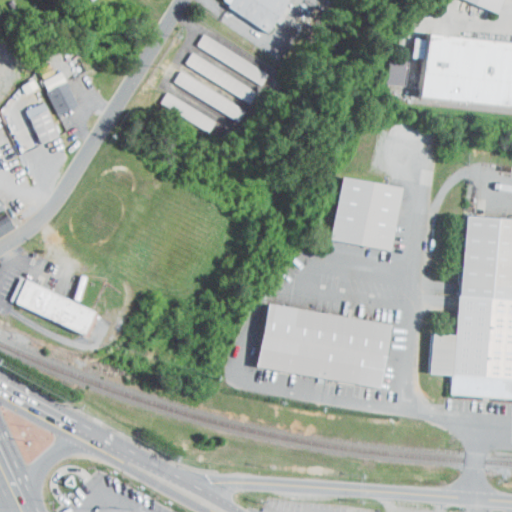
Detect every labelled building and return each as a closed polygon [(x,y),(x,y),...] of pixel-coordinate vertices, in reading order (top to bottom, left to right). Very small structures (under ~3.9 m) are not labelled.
[(272,0),(214,0),(257,25),(272,0)] [(502,0),(498,12),(467,0),(502,0)] [(257,67),(192,27),(185,38),(250,78),(257,67)] [(425,33),(511,42),(511,105),(418,95),(425,33)] [(239,96),(245,84),(180,47),(173,58),(239,96)] [(392,56),(373,55),(372,78),(391,79),(392,56)] [(162,75),(227,115),(234,104),(169,64),(162,75)] [(30,73),(43,109),(64,101),(50,65),(30,73)] [(149,96),(197,126),(204,115),(156,85),(149,96)] [(15,102),(26,137),(44,131),(34,96),(15,102)] [(339,175),(400,187),(388,248),(327,235),(339,175)] [(0,201),(14,227),(0,234),(0,201)] [(463,213),(511,216),(511,397),(449,393),(463,213)] [(26,279),(95,310),(84,334),(15,302),(26,279)] [(266,302),(390,325),(379,387),(254,365),(266,302)]
